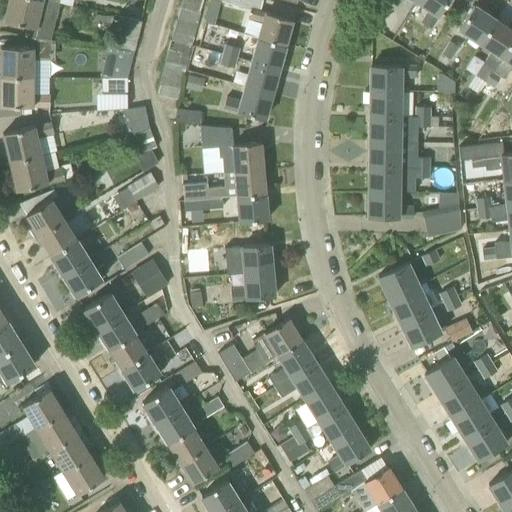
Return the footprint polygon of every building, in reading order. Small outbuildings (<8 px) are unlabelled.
[(59,3),(46,0),(8,0),(4,20),(34,27),(32,37),(50,39),(52,32),(59,3)] [(182,0),(180,8),(201,14),(203,3),(192,0),(182,0)] [(448,0),(417,0),(417,1),(429,9),(421,22),(430,28),(448,0)] [(450,19),(434,44),(424,59),(442,71),(450,58),(457,47),(450,42),(459,28),(480,43),(496,20),(474,5),(461,25),(450,19)] [(180,8),(177,19),(198,26),(201,14),(180,8)] [(262,23),(258,37),(285,45),(292,20),(251,8),(248,19),(262,23)] [(119,29),(138,33),(141,22),(121,18),(119,29)] [(198,26),(177,19),(173,31),(195,37),(198,26)] [(511,40),(511,30),(496,20),(480,43),(492,50),(476,75),(485,81),(493,70),(502,57),(511,40)] [(134,50),(138,33),(119,29),(115,47),(134,50)] [(173,31),(171,40),(192,47),(195,37),(173,31)] [(32,37),(33,47),(0,47),(0,76),(33,77),(33,59),(50,59),(50,47),(50,39),(32,37)] [(285,45),(258,37),(251,62),(278,69),(285,45)] [(192,47),(171,40),(168,50),(190,56),(192,47)] [(511,40),(502,57),(493,70),(485,81),(493,87),(501,75),(505,78),(511,66),(511,40)] [(237,58),(240,49),(225,45),(223,54),(237,58)] [(108,47),(101,77),(127,77),(134,50),(115,47),(108,47)] [(187,67),(190,56),(168,50),(165,60),(187,67)] [(237,58),(223,54),(220,63),(235,67),(237,58)] [(185,76),(187,67),(165,60),(162,70),(185,76)] [(271,94),(278,69),(251,62),(245,86),(271,94)] [(371,65),(370,89),(400,90),(400,77),(415,77),(415,66),(371,65)] [(159,83),(161,83),(182,88),(185,76),(162,70),(159,83)] [(438,74),(438,91),(454,91),(454,82),(442,74),(438,74)] [(33,77),(0,76),(0,103),(0,105),(50,106),(50,94),(33,94),(33,77)] [(127,77),(101,77),(101,107),(127,106),(127,79),(127,77)] [(158,95),(179,100),(182,88),(161,83),(158,95)] [(271,94),(245,86),(241,101),(226,97),(223,107),(264,119),(271,94)] [(400,90),(370,89),(370,115),(400,116),(400,90)] [(414,116),(430,116),(430,106),(414,106),(414,116)] [(201,111),(176,108),(175,121),(199,124),(201,111)] [(414,116),(400,116),(370,115),(369,141),(417,142),(417,127),(430,127),(430,116),(414,116)] [(130,132),(149,128),(147,117),(127,121),(130,132)] [(9,162),(41,154),(37,137),(54,134),(51,122),(3,133),(9,162)] [(224,171),(263,168),(260,142),(232,145),(230,127),(200,125),(201,148),(218,147),(219,157),(222,156),(224,171)] [(149,129),(128,137),(135,155),(157,147),(149,129)] [(369,141),(369,166),(429,167),(429,158),(417,157),(417,142),(369,141)] [(511,152),(503,153),(502,142),(459,147),(460,159),(471,157),(472,167),(484,165),(485,169),(502,167),(504,179),(511,178),(511,152)] [(41,154),(9,162),(16,190),(64,179),(62,168),(45,171),(41,154)] [(368,192),(399,193),(415,193),(416,177),(429,177),(429,167),(369,166),(368,192)] [(222,197),(237,196),(237,195),(265,193),(263,168),(224,171),(225,186),(207,188),(206,182),(183,184),(184,200),(222,197)] [(150,173),(128,186),(136,200),(158,186),(150,173)] [(413,205),(398,205),(399,193),(368,192),(368,217),(412,218),(413,205)] [(265,193),(237,195),(237,196),(240,222),(267,220),(265,193)] [(439,193),(438,207),(422,211),(429,237),(461,230),(458,194),(439,193)] [(222,197),(184,200),(185,210),(223,207),(222,197)] [(476,208),(492,206),(490,197),(475,198),(476,208)] [(39,234),(64,219),(51,198),(26,214),(39,234)] [(467,235),(469,235),(481,233),(479,218),(490,217),(491,222),(509,220),(510,230),(511,229),(511,203),(507,205),(492,206),(476,208),(464,210),(467,235)] [(51,254),(76,239),(64,219),(39,234),(51,254)] [(483,259),(511,255),(511,229),(510,230),(511,242),(494,244),(494,248),(482,250),(483,259)] [(76,239),(51,254),(63,274),(88,258),(76,239)] [(149,254),(141,242),(117,257),(125,269),(149,254)] [(244,272),(272,270),(269,243),(242,246),(244,272)] [(231,265),(243,263),(241,244),(229,246),(231,265)] [(435,250),(421,256),(425,265),(439,259),(435,250)] [(88,258),(63,274),(76,294),(101,279),(88,258)] [(167,283),(152,259),(131,272),(146,296),(167,283)] [(390,300),(419,286),(407,262),(378,276),(390,300)] [(474,270),(477,279),(479,284),(501,276),(496,262),(474,270)] [(274,296),(272,270),(244,272),(246,287),(231,289),(232,300),(274,296)] [(390,300),(400,323),(430,309),(419,286),(390,300)] [(439,293),(442,302),(457,295),(453,287),(439,293)] [(97,328),(122,312),(109,292),(84,308),(97,328)] [(457,295),(442,302),(446,311),(461,304),(457,295)] [(430,309),(400,323),(412,346),(441,332),(430,309)] [(97,328),(109,348),(135,332),(122,312),(97,328)] [(252,340),(265,362),(278,354),(278,355),(302,340),(288,318),(252,340)] [(465,318),(444,327),(451,341),(472,332),(465,318)] [(0,324),(0,354),(20,342),(7,320),(0,324)] [(109,348),(122,368),(147,352),(135,332),(109,348)] [(315,361),(302,340),(278,355),(291,376),(315,361)] [(20,342),(0,354),(0,372),(1,371),(7,381),(34,364),(20,342)] [(233,343),(217,353),(234,381),(250,372),(233,343)] [(438,395),(466,378),(478,370),(473,362),(464,348),(452,356),(425,373),(438,395)] [(147,352),(122,368),(134,388),(160,372),(147,352)] [(478,370),(492,362),(486,354),(473,362),(478,370)] [(179,385),(202,372),(195,361),(177,371),(173,374),(179,385)] [(329,383),(315,361),(291,376),(292,376),(277,385),(266,392),(253,400),(261,411),(299,388),(305,398),(329,383)] [(497,370),(492,362),(478,370),(483,379),(497,370)] [(438,395),(452,417),(479,400),(466,378),(438,395)] [(305,398),(319,420),(342,405),(329,383),(305,398)] [(155,422),(181,406),(168,386),(143,402),(155,422)] [(36,427),(63,411),(49,388),(22,405),(36,427)] [(201,421),(204,419),(223,407),(216,397),(195,410),(201,421)] [(505,414),(511,409),(511,397),(500,405),(505,414)] [(452,417),(465,438),(493,421),(479,400),(452,417)] [(356,427),(342,405),(319,420),(332,441),(356,427)] [(155,422),(168,442),(193,426),(181,406),(155,422)] [(76,432),(63,411),(36,427),(50,449),(76,432)] [(291,437),(304,429),(298,420),(286,428),(291,437)] [(493,421),(465,438),(479,460),(506,443),(493,421)] [(0,433),(0,438),(5,446),(22,436),(14,424),(0,433)] [(168,442),(180,461),(205,446),(193,426),(168,442)] [(332,441),(340,454),(328,462),(334,471),(370,449),(356,427),(332,441)] [(309,437),(304,429),(291,437),(292,438),(280,445),(290,462),(307,451),(301,442),(309,437)] [(90,454),(76,432),(50,449),(63,471),(90,454)] [(229,469),(253,454),(246,442),(221,457),(229,469)] [(205,446),(180,461),(193,482),(218,466),(205,446)] [(90,454),(63,471),(77,493),(104,477),(90,454)] [(370,490),(378,503),(401,488),(387,466),(351,489),(357,498),(370,490)] [(502,506),(511,499),(511,469),(488,484),(502,506)] [(310,500),(334,485),(327,475),(303,490),(310,500)] [(345,478),(334,485),(310,500),(316,511),(351,489),(345,478)] [(201,495),(211,511),(227,511),(241,503),(226,480),(201,495)] [(276,488),(257,500),(264,511),(283,500),(276,488)] [(378,503),(383,511),(410,511),(414,509),(401,488),(378,503)] [(511,511),(511,499),(502,506),(505,511),(511,511)] [(125,511),(119,500),(100,511),(125,511)] [(267,511),(289,511),(291,511),(284,501),(267,511)] [(246,511),(241,503),(227,511),(246,511)]
